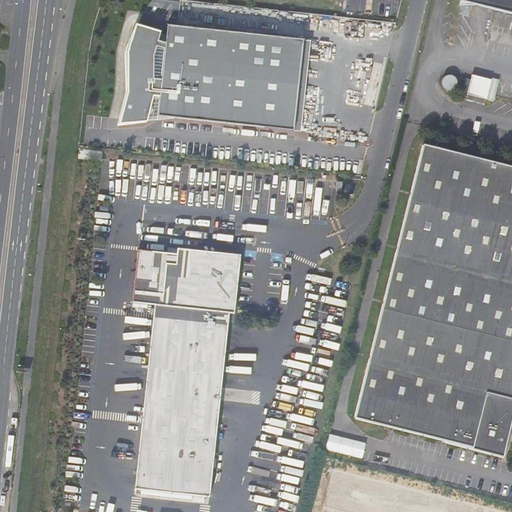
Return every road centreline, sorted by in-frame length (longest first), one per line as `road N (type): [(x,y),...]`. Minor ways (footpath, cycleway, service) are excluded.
road 1 (primary): [(0,417),(47,0)]
road 2 (unknown): [(375,170),(258,142),(106,127)]
road 3 (unclassified): [(418,0),(366,206)]
road 4 (primary): [(22,0),(0,190)]
